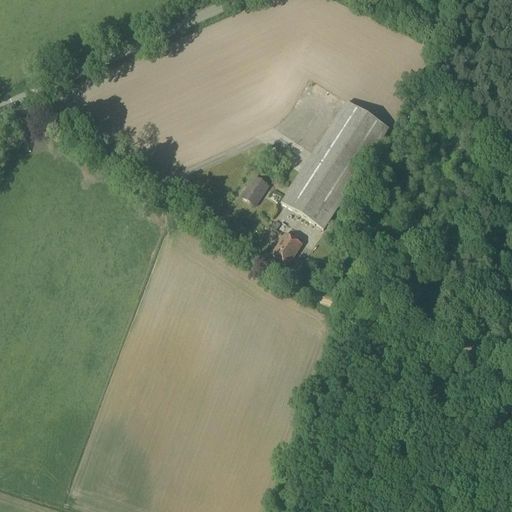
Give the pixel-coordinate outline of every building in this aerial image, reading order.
[(345,104),(281,205),(323,232),(388,131),(345,104)] [(254,208),(267,188),(254,179),(241,199),(254,208)] [(280,225),(275,222),(269,230),(274,234),(280,225)] [(287,268),(301,247),(284,235),(270,256),(287,268)] [(313,268),(318,271),(322,265),(316,262),(313,268)]
